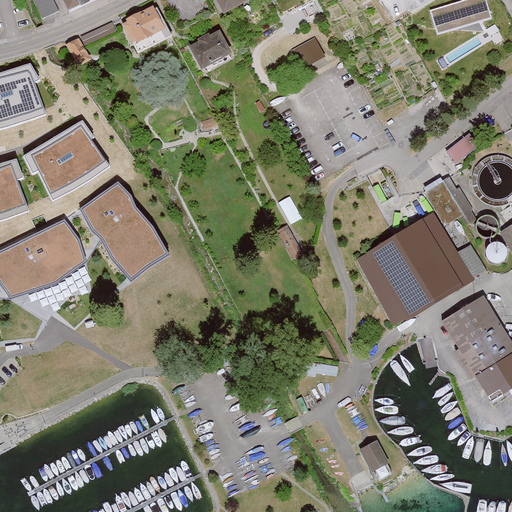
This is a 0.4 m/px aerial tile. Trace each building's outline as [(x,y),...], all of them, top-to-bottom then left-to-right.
[(38,0),(49,20),(66,11),(60,0),(38,0)] [(67,0),(73,9),(90,0),(67,0)] [(218,0),(227,15),(254,0),(218,0)] [(485,0),(463,0),(430,10),(437,34),(491,18),(485,0)] [(166,31),(155,8),(128,20),(131,25),(124,29),(133,47),(166,31)] [(107,27),(85,37),(91,50),(113,41),(107,27)] [(233,56),(220,32),(193,47),(207,71),(233,56)] [(80,67),(93,60),(81,37),(68,44),(80,67)] [(315,37),(294,48),(304,68),(326,57),(315,37)] [(36,67),(0,77),(0,131),(47,118),(36,67)] [(86,123),(27,164),(58,206),(113,169),(86,123)] [(472,136),(449,153),(457,164),(480,146),(472,136)] [(19,165),(0,170),(0,225),(30,217),(19,165)] [(454,179),(426,195),(445,228),(473,211),(454,179)] [(0,251),(0,298),(10,299),(20,296),(56,284),(86,262),(96,247),(101,240),(110,259),(131,281),(149,267),(170,255),(153,226),(136,206),(131,195),(118,181),(80,209),(64,220),(0,251)] [(474,283),(433,217),(388,244),(370,255),(411,322),(474,283)] [(511,229),(503,235),(511,249),(511,229)] [(511,340),(485,298),(446,323),(462,349),(456,353),(475,382),(480,378),(496,404),(511,393),(511,340)] [(378,442),(361,451),(375,478),(392,469),(378,442)]
